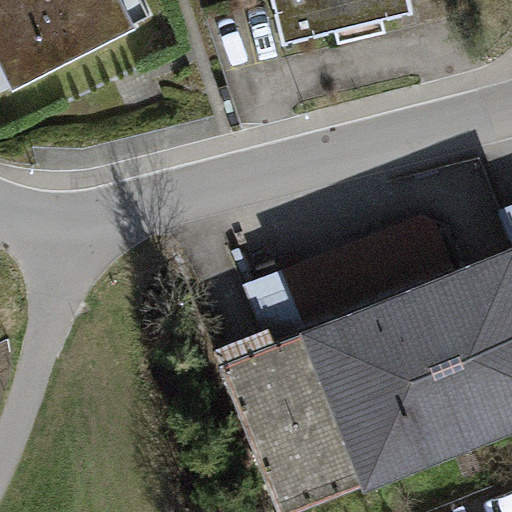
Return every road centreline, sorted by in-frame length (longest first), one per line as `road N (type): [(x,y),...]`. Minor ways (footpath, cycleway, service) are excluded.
road 1 (residential): [(67,253),(511,108)]
road 2 (residential): [(67,253),(40,384),(0,481)]
